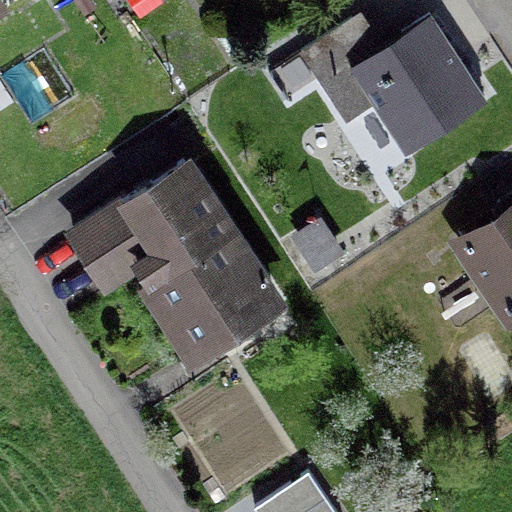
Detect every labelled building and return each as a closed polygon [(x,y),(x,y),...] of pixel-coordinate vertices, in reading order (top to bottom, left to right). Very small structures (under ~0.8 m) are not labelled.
[(318,74),(346,56),(398,134),(476,84),(429,12),(372,49),(350,16),(300,48),(318,74)] [(146,277),(194,349),(273,296),(183,157),(124,196),(142,224),(167,263),(146,277)] [(73,229),(92,257),(142,224),(124,196),(73,229)] [(511,204),(461,239),(511,312),(511,204)] [(338,511),(308,468),(254,504),(259,511),(338,511)] [(411,511),(407,502),(392,511),(411,511)]
